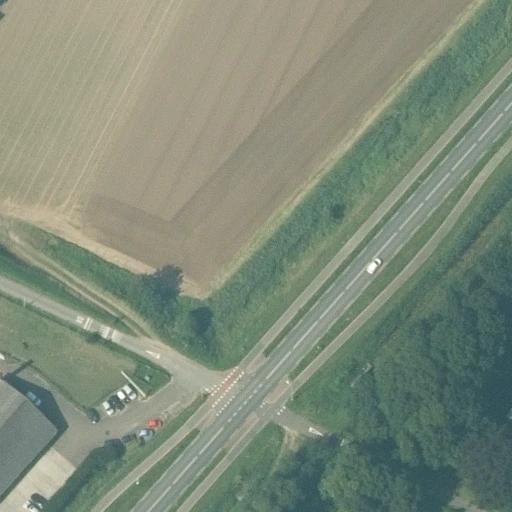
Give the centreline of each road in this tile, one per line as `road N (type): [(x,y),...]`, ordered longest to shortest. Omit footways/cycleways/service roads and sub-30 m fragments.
road 1 (primary): [(250,402),(511,106)]
road 2 (unclassified): [(250,402),(0,283)]
road 3 (unclassified): [(463,511),(250,402)]
road 4 (primary): [(149,511),(250,402)]
